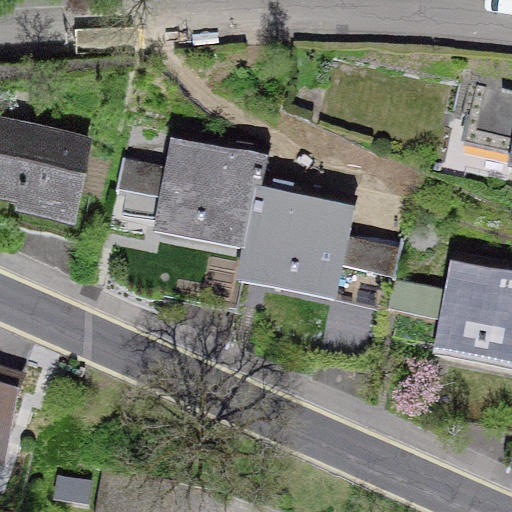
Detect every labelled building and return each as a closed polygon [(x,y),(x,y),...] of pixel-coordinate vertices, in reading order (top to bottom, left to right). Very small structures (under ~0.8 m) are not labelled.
[(99,152),(0,129),(0,206),(79,230),(99,152)] [(247,269),(261,206),(269,167),(176,147),(154,249),(247,269)] [(112,222),(150,231),(166,166),(128,157),(112,222)] [(261,206),(247,269),(240,301),(336,322),(357,227),(261,206)] [(511,392),(511,285),(456,273),(434,375),(511,392)] [(0,375),(0,470),(13,475),(42,390),(0,375)]
